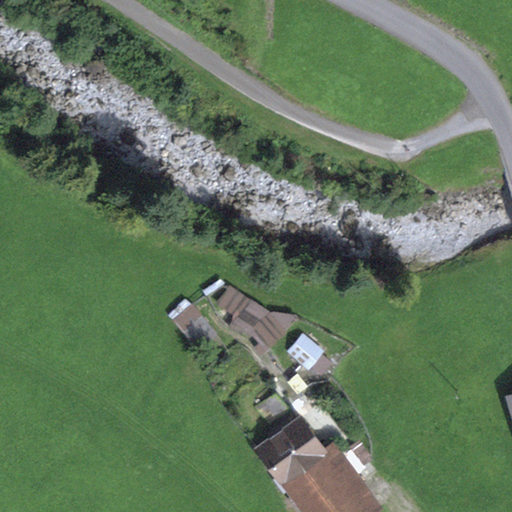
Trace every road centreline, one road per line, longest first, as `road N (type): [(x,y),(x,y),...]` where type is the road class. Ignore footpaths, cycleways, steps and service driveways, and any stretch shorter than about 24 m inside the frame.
road 1 (track): [(511,116),(411,145),(358,139),(276,104),(107,0)]
road 2 (tertiary): [(353,0),(465,63),(490,94),(511,153)]
